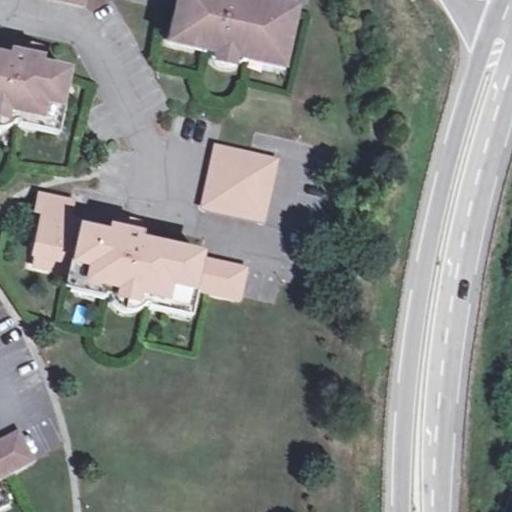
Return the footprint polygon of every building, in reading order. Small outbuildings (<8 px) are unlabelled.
[(170,34),(203,41),(201,51),(207,52),(209,58),(211,61),(214,64),(217,66),(222,68),(224,68),(229,68),(238,65),(241,63),(244,61),(246,61),(248,51),(280,59),(284,43),(286,43),(293,8),(257,0),(176,0),(173,17),(174,18),(170,34)] [(203,41),(170,34),(168,43),(201,51),(203,41)] [(0,122),(1,122),(4,120),(6,117),(7,115),(8,113),(13,114),(48,122),(51,106),(54,107),(62,72),(36,66),(37,60),(34,59),(37,46),(13,41),(10,54),(6,53),(5,59),(0,57),(0,122)] [(280,59),(248,51),(246,61),(278,69),(280,59)] [(13,114),(10,124),(45,132),(48,122),(13,114)] [(216,150),(202,210),(262,224),(276,164),(216,150)] [(135,227),(110,222),(107,235),(104,234),(103,240),(75,234),(60,231),(62,223),(66,205),(33,198),(30,213),(36,215),(26,257),(29,258),(68,267),(66,277),(65,282),(97,289),(95,299),(100,301),(99,305),(99,310),(100,314),(102,319),(106,323),(110,326),(114,328),(117,329),(123,329),(127,328),(132,327),(136,324),(138,322),(141,319),(142,316),(143,312),(148,313),(150,303),(186,311),(189,296),(192,296),(192,294),(237,304),(238,301),(244,276),(197,265),(198,262),(135,248),(136,242),(132,241),(135,227)] [(62,223),(60,231),(75,234),(77,226),(62,223)] [(66,277),(68,267),(29,258),(26,268),(66,277)] [(65,282),(62,292),(95,299),(97,289),(65,282)] [(186,311),(150,303),(148,313),(183,321),(186,311)] [(0,444),(0,477),(32,461),(19,435),(0,444)]
